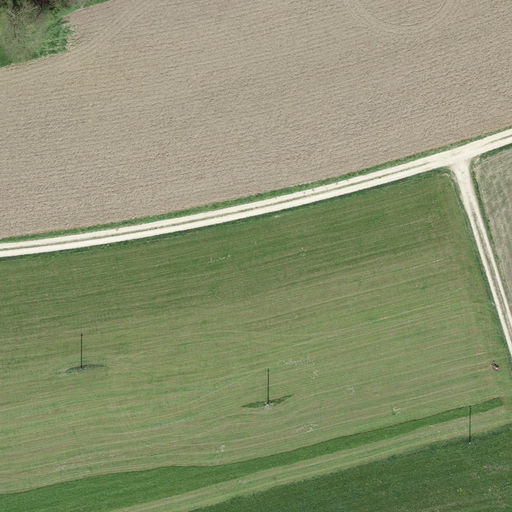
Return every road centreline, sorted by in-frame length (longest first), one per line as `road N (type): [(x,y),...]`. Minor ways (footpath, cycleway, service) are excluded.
road 1 (track): [(511,133),(204,219),(0,249)]
road 2 (track): [(511,343),(456,153)]
